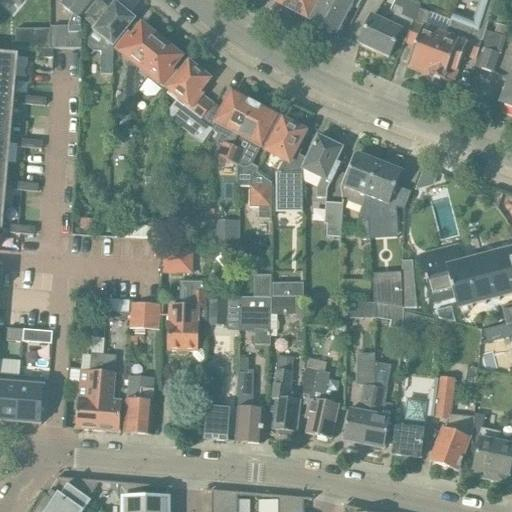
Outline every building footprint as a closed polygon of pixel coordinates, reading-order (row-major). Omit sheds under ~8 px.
[(7,0),(18,9),(25,2),(26,0),(7,0)] [(81,48),(81,22),(80,21),(98,0),(64,0),(60,5),(73,16),(69,28),(50,28),(50,30),(50,48),(81,48)] [(279,0),(277,4),(280,5),(281,8),(287,11),(290,10),(308,19),(317,0),(279,0)] [(322,0),(312,22),(336,34),(351,6),(358,9),(361,2),(360,0),(322,0)] [(405,43),(406,43),(419,9),(420,4),(410,0),(396,0),(391,12),(394,14),(389,25),(372,17),(359,45),(389,59),(396,43),(404,46),(405,43)] [(481,49),(481,48),(484,42),(487,32),(486,31),(496,1),(496,0),(473,0),(473,1),(479,4),(473,21),(455,14),(454,17),(446,37),(438,55),(441,56),(438,64),(435,63),(430,76),(428,75),(452,85),(464,55),(476,60),(481,49)] [(135,20),(115,4),(94,31),(89,37),(87,45),(92,52),(101,53),(100,76),(112,76),(113,47),(135,20)] [(430,13),(419,9),(406,43),(416,47),(408,68),(428,75),(430,76),(435,63),(438,64),(441,56),(438,55),(446,37),(424,28),(430,13)] [(495,24),(492,32),(504,36),(507,28),(495,24)] [(134,76),(161,41),(142,25),(131,38),(128,36),(117,50),(129,60),(127,63),(124,90),(117,115),(128,119),(136,89),(134,76)] [(15,30),(15,50),(50,50),(50,48),(50,30),(15,30)] [(487,32),(484,42),(481,48),(481,49),(484,50),(478,67),(493,73),(499,55),(501,56),(506,39),(487,32)] [(136,95),(139,91),(147,97),(156,96),(163,88),(175,73),(172,71),(182,58),(161,41),(134,76),(136,89),(128,119),(129,119),(136,95)] [(18,56),(0,54),(0,77),(16,79),(18,56)] [(187,111),(200,121),(213,105),(201,96),(202,95),(200,93),(210,80),(189,63),(168,90),(178,98),(171,108),(182,117),(187,111)] [(511,108),(511,72),(500,104),(511,108)] [(0,77),(0,98),(14,100),(16,79),(0,77)] [(213,105),(200,121),(210,129),(216,123),(230,129),(227,133),(218,158),(237,166),(228,162),(240,134),(255,105),(232,93),(222,112),(213,105)] [(0,98),(0,120),(12,122),(14,100),(0,98)] [(237,166),(244,169),(251,167),(252,166),(261,147),(268,135),(277,117),(255,105),(240,134),(228,162),(237,166)] [(0,120),(0,142),(10,143),(12,122),(0,120)] [(306,133),(283,120),(266,152),(281,160),(273,175),(286,181),(302,151),(297,149),(306,133)] [(342,149),(318,138),(303,170),(322,179),(317,188),(316,199),(327,199),(327,190),(331,183),(339,166),(335,164),(342,149)] [(0,142),(0,164),(8,165),(10,143),(0,142)] [(363,205),(366,197),(379,164),(357,155),(344,188),(345,189),(347,202),(362,207),(363,205)] [(0,164),(0,185),(6,186),(8,165),(0,164)] [(402,173),(379,164),(366,197),(389,206),(402,173)] [(257,208),(259,208),(259,220),(271,221),(271,184),(257,174),(259,170),(252,166),(251,167),(244,169),(237,166),(237,187),(237,190),(246,190),(249,190),(249,204),(253,208),(257,208)] [(454,199),(427,202),(430,235),(458,232),(454,199)] [(342,205),(325,204),(324,225),(327,225),(326,238),(341,238),(342,205)] [(166,210),(166,223),(181,224),(182,211),(166,210)] [(368,219),(359,215),(359,216),(359,240),(368,240),(368,219)] [(81,219),(81,229),(96,230),(97,220),(81,219)] [(210,231),(209,245),(240,245),(240,231),(210,231)] [(163,244),(162,275),(193,275),(193,245),(163,244)] [(511,249),(462,262),(458,246),(420,256),(432,305),(455,299),(457,310),(511,295),(511,249)] [(403,261),(402,309),(417,309),(412,262),(403,261)] [(243,279),(243,299),(272,299),(272,298),(271,298),(272,279),(243,279)] [(341,281),(341,296),(366,297),(366,281),(341,281)] [(401,281),(372,282),(374,304),(402,309),(401,281)] [(304,284),(272,284),(273,299),(304,298),(304,284)] [(169,332),(168,352),(176,352),(176,353),(179,356),(186,357),(189,354),(189,353),(197,353),(198,322),(207,322),(207,308),(206,308),(207,293),(193,292),(192,307),(170,306),(169,332)] [(128,313),(129,302),(106,299),(104,310),(128,313)] [(271,315),(272,299),(243,299),(238,299),(238,320),(239,321),(239,332),(271,333),(271,318),(271,315)] [(272,299),(271,315),(297,315),(297,321),(303,321),(303,299),(272,299)] [(209,300),(209,326),(227,327),(228,301),(209,300)] [(346,300),(345,320),(376,320),(375,320),(376,304),(346,300)] [(129,303),(129,313),(129,314),(131,314),(130,330),(159,331),(160,305),(129,303)] [(375,320),(391,322),(393,307),(375,304),(376,304),(375,320)] [(511,319),(511,304),(502,307),(505,321),(511,319)] [(435,321),(415,316),(411,330),(437,336),(438,332),(439,322),(435,321)] [(7,330),(6,342),(23,343),(23,331),(7,330)] [(23,331),(23,343),(30,344),(31,332),(30,331),(23,331)] [(129,337),(129,349),(137,349),(137,337),(129,337)] [(99,432),(103,355),(91,354),(90,372),(81,371),(76,430),(99,432)] [(103,355),(99,432),(119,433),(122,402),(112,402),(114,375),(115,375),(116,356),(103,355)] [(295,433),(296,433),(299,413),(300,402),(288,401),(293,358),(278,356),(275,380),(273,400),(276,401),(273,430),(278,431),(278,434),(280,436),(291,438),(294,435),(295,433)] [(308,359),(306,369),(317,371),(325,373),(327,364),(308,359)] [(347,423),(343,442),(347,443),(347,445),(355,447),(355,445),(364,446),(375,387),(375,374),(375,364),(357,364),(356,386),(364,386),(359,412),(350,410),(347,423)] [(375,387),(364,446),(372,448),(372,450),(380,451),(380,449),(384,450),(388,431),(391,418),(390,418),(392,405),(383,403),(386,390),(388,377),(390,367),(375,364),(375,374),(375,387)] [(211,369),(204,440),(227,442),(228,434),(230,410),(220,409),(223,378),(222,378),(223,370),(211,369)] [(306,369),(301,391),(312,393),(317,371),(306,369)] [(312,393),(306,418),(310,419),(307,434),(331,440),(335,420),(338,405),(324,402),(330,374),(325,373),(317,371),(312,393)] [(239,374),(238,409),(235,443),(262,445),(265,410),(253,410),(254,375),(239,374)] [(0,376),(0,422),(15,424),(19,378),(0,376)] [(438,443),(431,462),(457,472),(467,444),(471,445),(471,443),(472,431),(472,428),(473,419),(474,415),(450,414),(455,379),(442,377),(441,379),(441,380),(439,395),(436,418),(448,420),(447,431),(443,429),(438,443)] [(19,378),(15,424),(41,426),(45,380),(19,378)] [(394,436),(392,456),(421,459),(423,439),(426,417),(436,418),(439,395),(441,380),(441,379),(435,378),(429,394),(427,404),(407,402),(404,425),(396,424),(394,436)] [(128,381),(127,401),(124,434),(151,436),(154,390),(140,389),(140,382),(128,381)] [(473,419),(472,428),(480,430),(479,434),(477,434),(475,445),(479,446),(472,477),(496,482),(498,474),(509,477),(511,461),(511,446),(498,444),(500,434),(482,430),(484,417),(474,415),(473,419)] [(48,497),(45,495),(36,508),(41,511),(81,511),(89,501),(89,500),(100,483),(56,479),(56,481),(71,482),(61,497),(51,491),(48,497)] [(164,490),(164,488),(100,483),(89,500),(89,501),(100,484),(119,486),(119,501),(124,501),(124,511),(168,511),(168,500),(143,500),(143,488),(164,490)] [(211,511),(237,511),(238,494),(204,491),(204,493),(212,493),(211,511)] [(277,511),(304,511),(304,501),(312,502),(312,500),(278,497),(277,511)]
